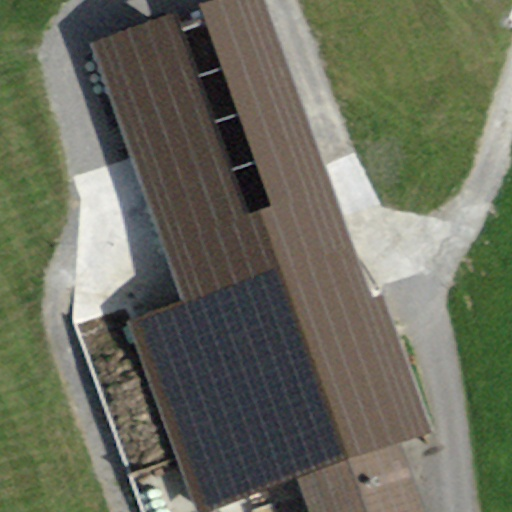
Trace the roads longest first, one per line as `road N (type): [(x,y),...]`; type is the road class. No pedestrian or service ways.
road 1 (track): [(511,89),(469,232),(430,294)]
road 2 (track): [(448,511),(430,294)]
